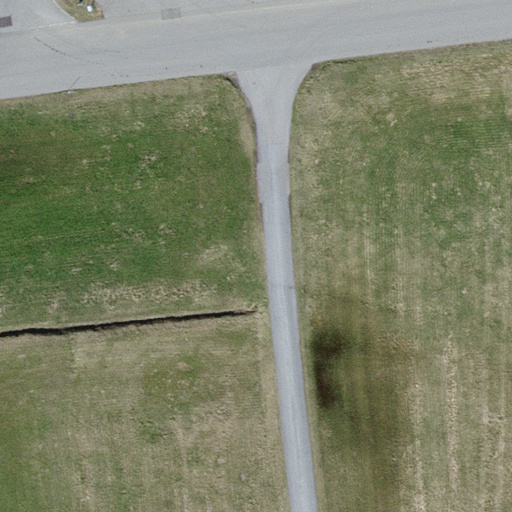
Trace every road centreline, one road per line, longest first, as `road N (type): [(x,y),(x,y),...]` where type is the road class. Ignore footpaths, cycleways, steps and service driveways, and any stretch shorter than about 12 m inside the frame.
road 1 (residential): [(314,511),(290,299),(280,37)]
road 2 (tertiary): [(280,37),(0,69)]
road 3 (tertiary): [(511,10),(280,37)]
